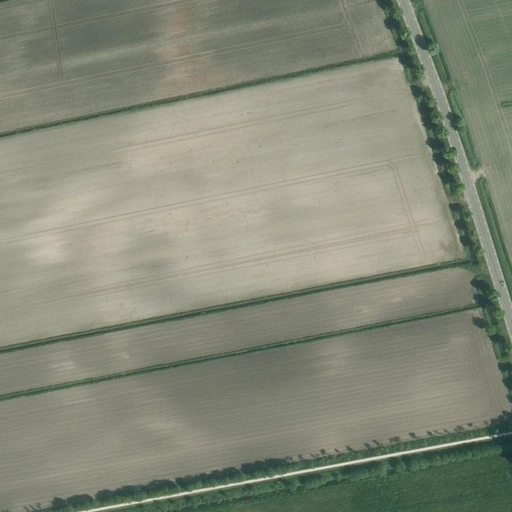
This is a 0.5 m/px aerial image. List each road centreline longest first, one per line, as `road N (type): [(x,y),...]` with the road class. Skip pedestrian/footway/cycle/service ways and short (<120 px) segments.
road 1 (unknown): [(511,442),(134,511)]
road 2 (unclassified): [(511,322),(401,0)]
